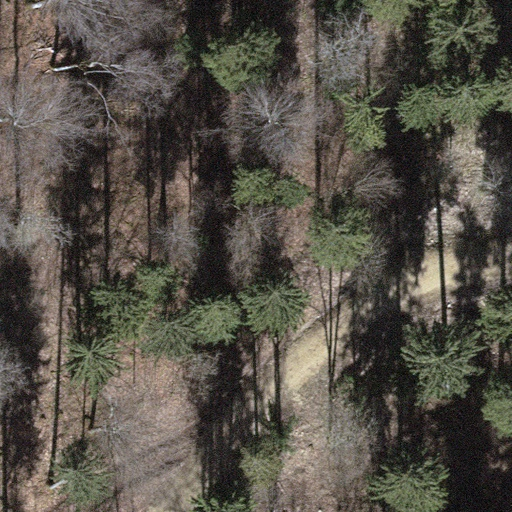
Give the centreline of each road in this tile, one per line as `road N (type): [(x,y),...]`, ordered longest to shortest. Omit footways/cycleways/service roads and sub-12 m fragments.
road 1 (track): [(164,511),(210,448),(380,284),(489,236),(511,237)]
road 2 (track): [(74,511),(210,448)]
